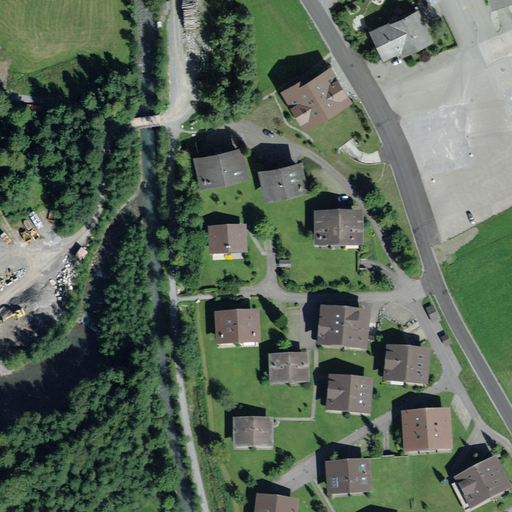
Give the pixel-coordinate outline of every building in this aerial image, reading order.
[(415,14),(377,32),(385,50),(401,43),(405,52),(428,41),(415,14)] [(345,99),(329,73),(304,88),(300,82),(293,86),(294,87),(287,91),(306,122),(345,99)] [(200,160),(205,182),(244,174),(239,152),(222,155),(221,152),(214,154),(215,157),(200,160)] [(264,174),(269,195),(303,187),(298,166),(285,169),(284,167),(277,168),(278,171),(264,174)] [(319,217),(319,243),(359,243),(359,217),(343,217),(343,216),(335,216),(335,217),(319,217)] [(228,250),(228,230),(212,231),(213,251),(228,250)] [(228,230),(228,250),(244,250),(243,230),(228,230)] [(433,307),(428,310),(434,322),(440,319),(433,307)] [(325,314),(323,341),(363,345),(365,317),(325,314)] [(220,318),(221,341),(256,339),(255,317),(241,317),(241,316),(233,316),(233,318),(220,318)] [(391,352),(389,377),(424,380),(426,355),(417,355),(417,353),(408,352),(408,354),(391,352)] [(273,360),(274,380),(305,379),(305,356),(296,356),(296,359),(273,360)] [(333,382),(331,407),(366,410),(368,385),(359,384),(359,383),(351,382),(351,383),(333,382)] [(406,417),(408,448),(448,446),(446,414),(406,417)] [(237,423),(237,444),(269,444),(269,421),(261,421),(261,423),(237,423)] [(478,473),(489,495),(506,486),(494,464),(478,473)] [(331,467),(332,491),(367,489),(366,465),(331,467)] [(489,495),(478,473),(453,486),(464,508),(489,495)] [(261,500),(259,511),(294,511),(296,504),(261,500)]
